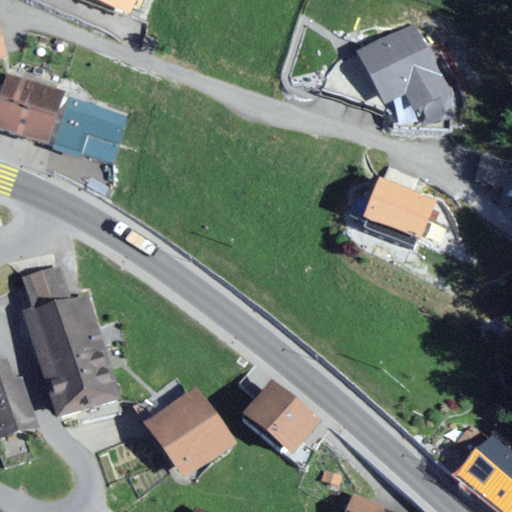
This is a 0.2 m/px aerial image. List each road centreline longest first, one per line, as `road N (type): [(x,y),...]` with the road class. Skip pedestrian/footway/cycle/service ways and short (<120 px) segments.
road 1 (residential): [(0,6),(426,158),(494,211)]
road 2 (secondary): [(56,202),(143,252),(265,343),(457,511)]
road 3 (residential): [(0,340),(29,375),(56,436),(86,468),(84,500)]
